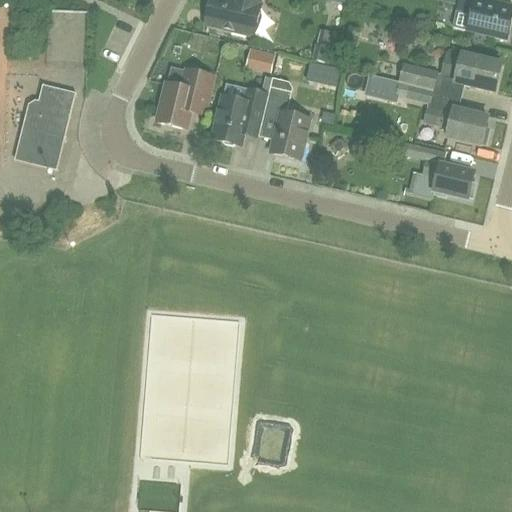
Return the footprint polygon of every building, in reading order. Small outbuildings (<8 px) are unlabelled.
[(259,6),(233,0),(211,0),(209,9),(211,11),(207,27),(254,38),(261,7),(259,6)] [(506,41),(511,14),(511,10),(498,7),(499,0),(497,0),(458,0),(452,28),(506,41)] [(52,72),(87,72),(88,14),(52,13),(52,72)] [(329,65),(336,35),(320,31),(317,47),(315,46),(312,61),(329,65)] [(455,86),(465,88),(494,95),(501,65),(462,56),(461,61),(447,57),(442,76),(441,83),(455,86)] [(403,66),(398,84),(434,93),(438,75),(438,73),(403,65),(403,66)] [(316,84),(340,85),(341,70),(317,69),(316,84)] [(187,131),(190,116),(204,120),(214,78),(187,72),(182,89),(167,85),(157,123),(187,131)] [(394,102),(395,99),(396,95),(398,84),(369,78),(364,96),(394,102)] [(272,80),(263,117),(279,121),(271,155),(300,162),(310,121),(287,115),(293,89),(290,84),(272,80)] [(488,119),(459,113),(462,100),(434,93),(398,84),(396,95),(395,99),(428,107),(424,124),(449,130),(446,140),(481,148),(481,146),(485,147),(489,131),(485,130),(488,119)] [(31,108),(26,124),(31,132),(36,133),(28,165),(57,172),(76,95),(43,87),(43,88),(39,103),(38,103),(31,108)] [(257,142),(261,125),(268,96),(247,91),(244,103),(223,98),(213,141),(223,143),(224,146),(233,148),(235,146),(241,148),(243,139),(257,142)] [(390,141),(387,154),(411,159),(414,147),(390,141)] [(420,176),(416,192),(434,197),(435,194),(468,201),(468,199),(472,200),(475,186),(472,185),(474,175),(455,171),(455,168),(445,165),(426,161),(426,163),(422,177),(420,176)]
